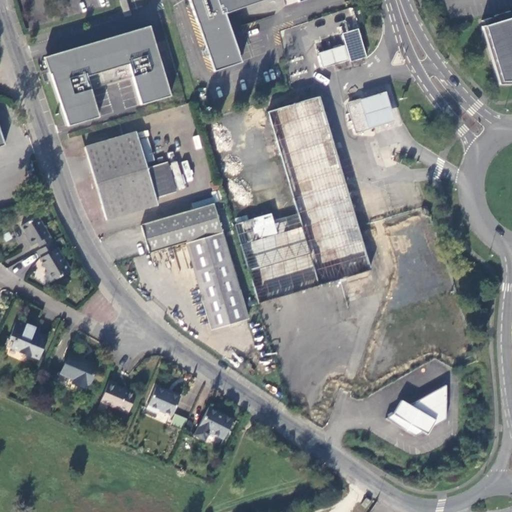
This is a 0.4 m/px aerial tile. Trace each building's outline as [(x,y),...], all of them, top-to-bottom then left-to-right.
[(124,15),(130,13),(125,0),(120,0),(119,0),(124,15)] [(239,62),(223,13),(227,12),(263,0),(296,0),(297,2),(303,0),(188,0),(212,71),(239,62)] [(284,0),(277,0),(280,8),(286,6),(284,0)] [(498,85),(511,84),(511,24),(508,12),(493,17),(495,23),(481,27),(498,85)] [(149,26),(43,57),(49,75),(50,74),(68,126),(98,117),(90,89),(132,77),(140,105),(169,96),(149,26)] [(345,46),(318,53),(323,69),(366,57),(358,29),(341,33),(345,46)] [(369,126),(369,128),(394,121),(385,92),(360,100),(361,101),(369,126)] [(319,97),(267,112),(297,214),(273,222),(270,215),(235,225),(259,303),(370,269),(319,97)] [(347,105),(355,130),(369,126),(361,101),(347,105)] [(147,168),(137,131),(86,147),(107,219),(158,204),(156,197),(147,168)] [(179,190),(187,187),(177,161),(168,164),(179,190)] [(168,162),(147,168),(156,197),(176,191),(168,162)] [(186,243),(222,232),(214,201),(141,226),(149,253),(186,241),(186,243)] [(42,250),(55,242),(39,216),(22,226),(27,233),(34,246),(39,243),(42,250)] [(248,320),(222,232),(186,243),(211,330),(248,320)] [(34,246),(27,233),(25,235),(32,247),(34,246)] [(72,271),(55,242),(42,250),(38,253),(42,259),(41,260),(44,265),(48,272),(47,273),(53,282),(72,271)] [(38,359),(48,338),(33,331),(35,327),(26,323),(26,325),(16,321),(6,346),(18,351),(18,352),(30,358),(31,356),(38,359)] [(97,365),(69,354),(61,373),(74,379),(73,383),(85,388),(86,384),(89,385),(97,365)] [(128,413),(136,393),(115,385),(116,383),(110,380),(100,402),(128,413)] [(384,418),(414,435),(422,431),(426,434),(434,420),(445,419),(445,389),(441,386),(408,404),(400,400),(392,413),(384,418)] [(179,397),(156,387),(147,408),(158,412),(159,410),(172,415),(173,413),(179,397)] [(234,420),(209,408),(196,435),(206,440),(210,432),(224,439),(234,420)] [(173,413),(172,415),(168,424),(182,430),(187,419),(173,413)] [(369,500),(365,497),(361,504),(365,507),(369,500)]
